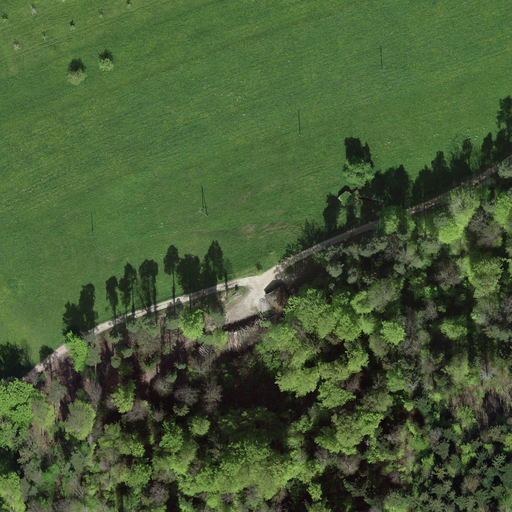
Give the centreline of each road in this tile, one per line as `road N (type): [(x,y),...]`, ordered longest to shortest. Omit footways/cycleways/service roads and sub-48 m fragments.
road 1 (track): [(68,511),(64,473),(98,425),(258,279)]
road 2 (track): [(0,395),(124,316),(258,279)]
road 3 (track): [(258,279),(511,157)]
